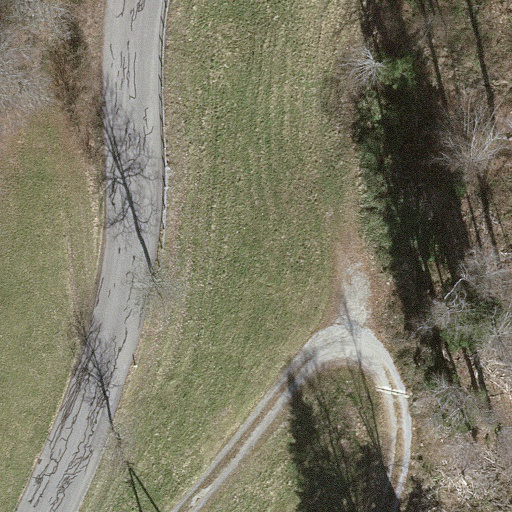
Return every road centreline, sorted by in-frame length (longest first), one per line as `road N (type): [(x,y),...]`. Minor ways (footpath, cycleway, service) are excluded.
road 1 (tertiary): [(47,511),(103,374),(132,256),(141,0)]
road 2 (track): [(380,511),(403,445),(397,412),(359,361),(304,377),(201,511)]
